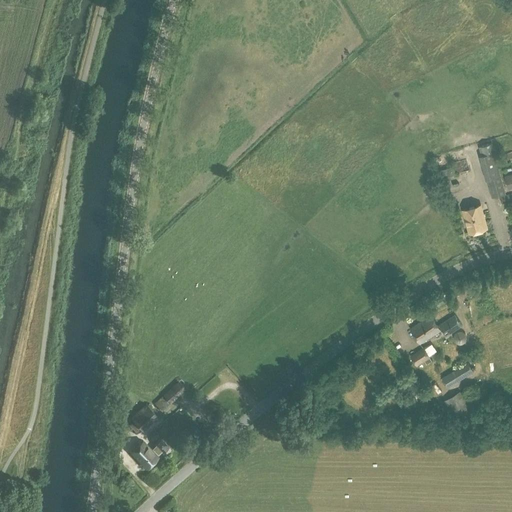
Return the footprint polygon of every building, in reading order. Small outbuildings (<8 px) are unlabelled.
[(479,146),(481,155),(479,155),(486,180),(487,180),(492,197),(506,193),(495,151),(492,143),(479,146)] [(511,149),(503,154),(508,162),(511,160),(511,149)] [(443,177),(455,174),(453,166),(441,169),(443,177)] [(440,179),(435,181),(440,192),(444,190),(440,179)] [(511,192),(502,196),(503,202),(511,199),(511,192)] [(447,209),(453,206),(454,206),(449,196),(443,199),(447,209)] [(470,232),(487,227),(480,205),(463,210),(470,232)] [(445,303),(441,295),(419,308),(423,315),(433,309),(434,310),(445,303)] [(440,330),(440,329),(442,328),(447,335),(462,325),(456,315),(440,324),(441,325),(438,327),(431,315),(411,328),(420,342),(440,330)] [(417,366),(425,360),(427,364),(432,360),(430,357),(431,357),(423,346),(410,355),(417,366)] [(442,377),(448,386),(473,371),(467,361),(442,377)] [(179,381),(155,404),(162,411),(187,389),(179,381)] [(144,431),(159,416),(147,403),(132,418),(134,421),(130,425),(136,432),(141,428),(144,431)] [(152,449),(151,449),(143,440),(132,452),(147,468),(159,456),(157,455),(161,451),(163,452),(169,447),(161,438),(155,444),(156,445),(152,449)]
